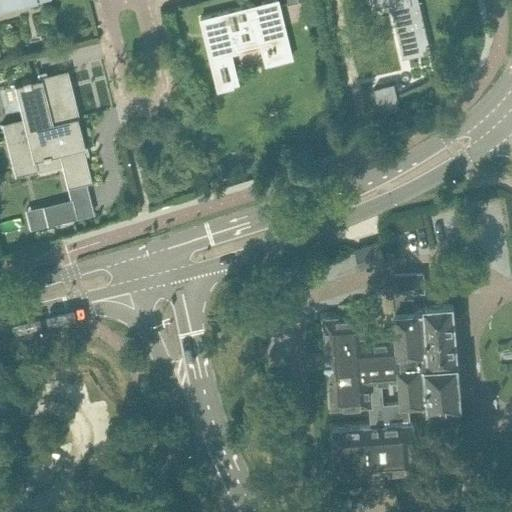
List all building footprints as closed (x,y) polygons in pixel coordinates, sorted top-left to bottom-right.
[(218,13),(198,18),(216,89),(231,86),(231,83),(238,82),(231,52),(260,45),(265,63),(270,62),(290,57),(276,0),(272,0),(238,8),(218,13)] [(389,0),(402,52),(410,50),(430,46),(419,0),(418,0),(416,0),(411,1),(410,0),(389,0)] [(22,117),(1,122),(6,142),(78,124),(77,117),(78,117),(66,69),(37,76),(38,78),(29,80),(29,78),(22,80),(22,82),(14,84),(22,117)] [(394,82),(374,87),(380,111),(400,106),(394,82)] [(78,124),(6,142),(14,174),(36,168),(34,158),(42,156),(43,158),(50,156),(50,154),(58,152),(67,186),(91,180),(82,146),(84,146),(81,136),(83,135),(80,125),(79,126),(78,124)] [(71,197),(42,205),(47,224),(76,217),(71,197)] [(480,222),(481,255),(506,254),(504,221),(480,222)] [(380,241),(355,248),(361,267),(386,259),(380,241)] [(364,315),(324,317),(327,357),(325,357),(326,371),(328,371),(331,408),(370,405),(369,380),(400,379),(401,402),(407,402),(422,401),(422,400),(428,399),(429,405),(441,404),(461,402),(453,304),(425,306),(425,310),(414,311),(412,292),(424,291),(422,272),(393,275),(394,283),(395,292),(396,312),(395,312),(397,338),(366,340),(364,315)] [(372,424),(332,427),(336,473),(370,470),(370,472),(383,471),(383,469),(417,467),(413,421),(409,422),(407,402),(401,402),(382,404),(380,381),(369,380),(370,405),(372,424)]
